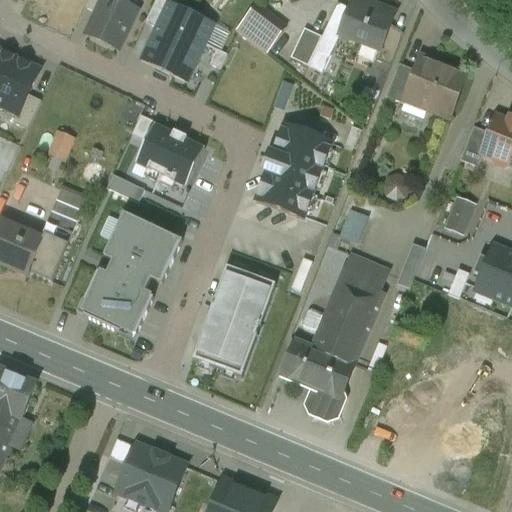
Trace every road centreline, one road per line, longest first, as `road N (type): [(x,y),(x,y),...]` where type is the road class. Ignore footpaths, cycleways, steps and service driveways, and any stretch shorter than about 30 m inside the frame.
road 1 (residential): [(152,399),(241,143),(229,130),(0,20)]
road 2 (primary): [(328,475),(152,399)]
road 3 (residential): [(111,382),(57,511)]
